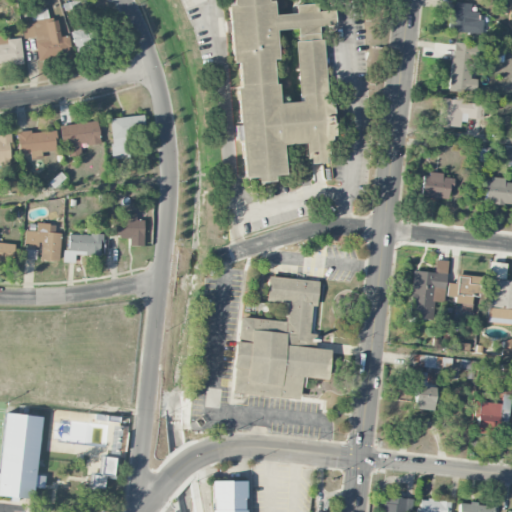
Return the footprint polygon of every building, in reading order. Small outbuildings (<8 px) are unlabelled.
[(229,0),(230,5),(226,5),(230,63),(234,63),(242,178),(255,177),(255,182),(272,181),(272,175),(284,175),(282,144),(304,143),(306,164),(330,162),(322,26),(332,26),(331,9),(315,10),(314,4),(292,5),(293,14),(272,15),(271,1),(265,1),(264,0),(229,0)] [(480,35),(481,20),(476,19),(476,12),(470,12),(470,4),(451,2),(448,32),(480,35)] [(37,60),(71,56),(69,36),(59,37),(57,20),(48,22),(46,9),(30,12),(31,22),(21,23),(23,39),(34,37),(37,60)] [(85,28),(70,33),(76,53),(91,48),(85,28)] [(0,64),(22,64),(20,37),(0,37),(0,64)] [(474,93),(476,80),(470,79),(475,45),(454,42),(447,89),(474,93)] [(439,98),(437,126),(460,127),(460,119),(479,120),(480,104),(463,103),(463,99),(439,98)] [(110,118),(112,160),(129,159),(128,135),(141,134),(140,116),(110,118)] [(60,126),(64,157),(80,155),(79,146),(99,143),(97,121),(60,126)] [(18,155),(30,154),(30,160),(41,159),(40,152),(55,151),(54,131),(17,133),(18,155)] [(0,163),(10,163),(9,134),(0,134),(0,163)] [(511,147),(503,148),(503,165),(510,166),(510,169),(511,169),(511,147)] [(453,179),(442,178),(442,175),(422,173),(421,197),(447,199),(448,189),(453,189),(453,179)] [(511,183),(503,183),(503,179),(485,178),(484,204),(511,205),(511,183)] [(112,220),(112,237),(128,238),(128,246),(142,246),(143,221),(135,220),(136,214),(125,214),(125,220),(112,220)] [(24,230),(23,246),(39,247),(39,260),(58,261),(59,233),(54,233),(54,224),(35,223),(35,231),(24,230)] [(101,235),(68,234),(67,251),(62,251),(62,262),(74,263),(74,255),(100,256),(101,235)] [(0,243),(0,261),(12,261),(13,243),(0,243)] [(408,318),(431,320),(432,302),(443,303),(447,261),(435,260),(434,273),(412,271),(408,318)] [(511,280),(505,280),(506,263),(490,262),(486,323),(511,324),(511,280)] [(479,277),(455,275),(454,284),(446,283),(445,296),(454,297),(454,303),(461,304),(460,318),(470,319),(472,294),(478,295),(479,277)] [(231,394),(301,399),(303,377),(326,379),(328,350),(314,349),(315,335),(308,334),(310,306),(316,306),(317,281),(267,277),(265,301),(286,303),(284,321),(236,318),(231,394)] [(511,357),(511,339),(501,339),(501,357),(511,357)] [(411,367),(451,369),(451,357),(412,355),(411,367)] [(412,408),(432,411),(434,388),(415,386),(412,408)] [(40,417),(34,475),(44,476),(43,489),(32,488),(31,500),(0,497),(0,455),(4,413),(40,417)] [(101,456),(114,458),(112,477),(104,476),(103,489),(89,487),(91,474),(98,475),(101,456)] [(244,511),(244,481),(211,482),(211,511),(244,511)] [(410,511),(412,499),(384,496),(381,511),(410,511)] [(415,511),(448,511),(449,502),(416,500),(415,511)] [(458,503),(457,511),(488,511),(489,505),(458,503)]
